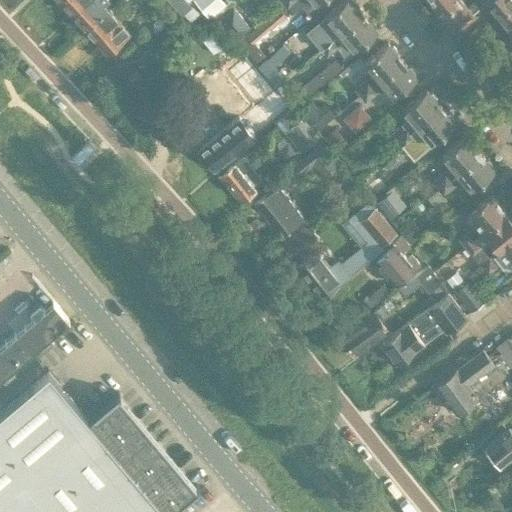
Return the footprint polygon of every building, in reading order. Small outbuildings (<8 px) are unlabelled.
[(59,0),(71,13),(86,0),(59,0)] [(101,1),(102,0),(86,0),(71,13),(84,28),(107,7),(101,1)] [(194,0),(209,18),(225,4),(222,0),(194,0)] [(354,0),(340,0),(323,14),(333,26),(315,41),(320,47),(361,12),(355,6),(355,1),(354,0)] [(428,0),(440,15),(457,0),(428,0)] [(473,2),(467,7),(460,0),(457,0),(440,15),(452,29),(484,2),(483,1),(477,7),(473,2)] [(511,0),(484,0),(483,1),(484,2),(495,16),(511,1),(511,0)] [(511,1),(495,16),(507,30),(511,26),(511,1)] [(189,21),(198,13),(191,5),(182,13),(189,21)] [(107,7),(84,28),(96,41),(101,47),(106,52),(129,32),(124,27),(107,7)] [(232,7),(218,18),(234,38),(248,26),(232,7)] [(371,20),(367,20),(361,12),(320,47),(325,54),(343,38),(352,49),(375,30),(373,27),(373,23),(371,20)] [(269,27),(276,21),(271,15),(250,33),(256,40),(267,30),(264,27),(267,24),(269,27)] [(212,24),(197,38),(203,44),(218,30),(216,28),(215,27),(212,24)] [(255,61),(264,53),(248,34),(239,42),(255,61)] [(391,44),(388,45),(385,42),(362,61),(372,72),(353,87),(359,93),(400,59),(394,53),(395,49),(391,44)] [(306,96),(342,66),(334,56),(298,87),(306,96)] [(276,85),(284,77),(265,57),(258,64),(276,85)] [(409,65),(405,65),(400,59),(359,93),(364,99),(382,84),(391,95),(414,76),(411,72),(411,68),(409,65)] [(134,71),(127,77),(131,83),(139,77),(134,71)] [(239,115),(196,150),(213,170),(274,120),(279,116),(291,106),(275,87),(240,116),(239,115)] [(403,126),(393,134),(398,140),(439,106),(434,99),(434,95),(431,91),(427,91),(425,88),(402,107),(408,115),(400,122),(403,126)] [(324,101),(307,115),(318,127),(333,114),(334,112),(327,104),(324,101)] [(358,103),(342,117),(353,131),(370,117),(358,103)] [(302,116),(300,117),(291,106),(279,116),(288,128),(283,131),(300,151),(319,136),(302,116)] [(439,106),(398,140),(403,146),(421,131),(431,142),(453,122),(450,118),(450,114),(448,111),(444,112),(439,106)] [(139,136),(138,137),(144,142),(151,148),(160,138),(148,127),(139,136)] [(348,143),(347,142),(335,127),(324,136),(338,152),(348,143)] [(470,137),(466,138),(464,135),(441,154),(450,165),(432,180),(437,186),(478,152),(473,145),(473,141),(470,137)] [(278,148),(276,150),(283,160),(295,150),(284,137),(276,143),(278,148)] [(355,173),(374,158),(357,137),(338,152),(355,173)] [(87,141),(71,155),(78,162),(93,148),(87,141)] [(295,177),(324,153),(317,145),(288,168),(295,177)] [(388,148),(378,156),(387,167),(397,159),(396,157),(401,154),(398,150),(397,148),(394,145),(389,149),(388,148)] [(487,158),(484,158),(478,152),(437,186),(442,193),(461,177),(470,188),(493,169),(490,166),(490,161),(487,158)] [(233,163),(218,175),(239,201),(254,188),(263,180),(242,155),(239,157),(233,163)] [(276,182),(253,202),(279,235),(304,216),(276,182)] [(390,216),(405,205),(393,187),(378,198),(390,216)] [(481,232),(505,212),(489,194),(466,213),(481,231),(481,232)] [(315,253),(296,267),(307,281),(320,298),(339,282),(383,246),(382,245),(397,232),(386,219),(376,207),(369,199),(348,216),(355,225),(364,236),(366,238),(341,261),(338,258),(327,267),(326,266),(315,253)] [(497,250),(511,236),(511,220),(505,212),(481,232),(481,231),(474,237),(464,246),(472,255),(489,240),(497,250)] [(410,241),(421,233),(410,218),(399,227),(410,241)] [(292,254),(316,236),(306,222),(281,239),(292,254)] [(474,237),(467,229),(457,237),(464,246),(474,237)] [(400,252),(409,244),(400,233),(390,240),(395,246),(377,261),(395,283),(413,267),(419,262),(411,253),(405,258),(400,252)] [(511,236),(497,250),(511,268),(511,236)] [(487,273),(497,265),(489,255),(478,263),(479,264),(468,274),(475,282),(486,272),(487,273)] [(440,281),(432,271),(427,265),(402,284),(407,291),(420,281),(434,300),(447,290),(440,281)] [(462,279),(455,271),(446,279),(452,287),(462,279)] [(471,310),(483,300),(468,280),(455,291),(471,310)] [(454,327),(467,317),(447,292),(435,302),(408,321),(380,342),(395,363),(423,342),(416,332),(436,318),(445,331),(453,325),(454,327)] [(329,298),(319,306),(327,317),(337,309),(329,298)] [(388,298),(381,303),(387,311),(394,306),(388,298)] [(29,350),(68,318),(52,299),(13,331),(29,350)] [(378,318),(387,311),(381,303),(372,310),(373,311),(338,338),(351,355),(386,328),(378,318)] [(0,374),(29,350),(13,331),(0,342),(0,374)] [(511,364),(511,363),(511,345),(506,339),(497,346),(511,364)] [(455,367),(434,383),(455,411),(494,381),(511,368),(511,367),(500,352),(488,354),(482,347),(456,368),(455,367)] [(47,367),(0,407),(0,511),(169,511),(168,511),(198,486),(196,483),(196,484),(119,393),(118,390),(88,416),(63,386),(56,378),(47,367)] [(297,386),(281,400),(288,407),(303,393),(297,386)] [(314,404),(298,418),(305,425),(320,410),(314,404)] [(425,420),(419,413),(409,424),(413,430),(425,420)] [(500,466),(511,455),(511,432),(507,427),(484,447),(500,466)]
